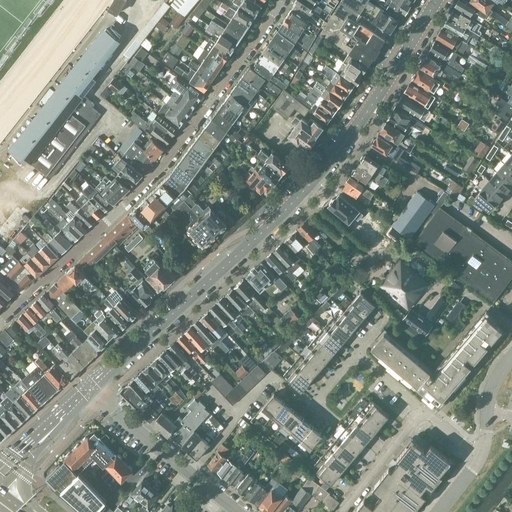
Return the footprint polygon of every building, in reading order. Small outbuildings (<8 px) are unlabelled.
[(120,0),(112,0),(111,3),(107,8),(114,14),(120,6),(118,4),(120,0)] [(172,5),(184,16),(198,0),(175,0),(171,5),(172,5)] [(211,0),(202,0),(199,5),(205,10),(212,1),(211,0)] [(240,6),(255,16),(259,10),(260,11),(262,8),(261,7),(262,6),(260,5),(262,1),(260,0),(230,0),(233,2),(240,6)] [(297,2),(314,13),(315,14),(317,10),(322,13),(324,10),(309,0),(296,0),(297,2)] [(309,0),(324,10),(326,6),(317,0),(309,0)] [(380,50),(379,49),(385,39),(355,20),(359,15),(365,6),(369,0),(341,0),(334,11),(327,23),(325,21),(322,27),(324,28),(321,33),(349,53),(368,66),(374,57),(375,57),(380,50)] [(378,5),(380,3),(376,0),(369,0),(365,6),(359,15),(370,22),(371,20),(391,33),(399,19),(378,5)] [(409,10),(393,0),(392,0),(387,9),(403,19),(409,10)] [(393,0),(409,10),(414,1),(412,0),(393,0)] [(486,18),(489,13),(487,12),(477,5),(476,6),(464,0),(459,0),(455,7),(464,12),(470,16),(471,16),(474,11),(478,14),(479,16),(483,19),(486,18)] [(471,0),(471,1),(477,5),(487,12),(489,13),(494,17),(502,23),(506,26),(509,22),(505,19),(497,13),(493,10),(493,9),(491,7),(494,3),(490,0),(471,0)] [(292,8),(292,9),(309,20),(321,28),(323,25),(312,17),(314,13),(297,2),(296,2),(295,3),(293,5),(294,7),(292,9),(292,8)] [(167,3),(137,41),(141,44),(146,38),(154,27),(171,6),(167,3)] [(222,3),(220,6),(227,11),(249,25),(255,16),(240,6),(236,12),(222,3)] [(199,5),(192,14),(196,17),(198,18),(205,10),(199,5)] [(292,9),(288,15),(305,28),(307,24),(319,32),(321,28),(309,20),(292,9)] [(449,17),(480,36),(482,33),(481,32),(479,30),(482,25),(471,19),(454,9),(449,17)] [(249,25),(227,11),(225,14),(232,19),(228,24),(243,34),(249,25)] [(305,28),(288,15),(283,22),(283,23),(301,35),(303,31),(311,37),(313,33),(305,28)] [(478,39),(480,36),(449,17),(444,26),(454,32),(453,35),(461,39),(463,41),(468,33),(470,34),(470,35),(478,39)] [(212,20),(209,25),(222,34),(237,43),(243,34),(228,24),(225,29),(212,20)] [(283,23),(279,29),(296,42),(298,38),(304,42),(302,46),(308,50),(312,43),(307,39),(301,35),(283,23)] [(219,38),(216,43),(231,53),(231,52),(234,52),(236,49),(235,47),(237,43),(222,34),(209,25),(206,29),(219,38)] [(11,152),(13,153),(11,156),(14,158),(22,164),(26,159),(51,178),(101,114),(92,108),(95,105),(84,96),(97,80),(93,77),(123,38),(121,37),(114,30),(113,30),(111,28),(109,31),(107,29),(11,152)] [(458,45),(461,40),(442,28),(436,39),(466,56),(469,51),(458,45)] [(273,38),(290,51),(297,55),(299,52),(292,47),(295,43),(278,31),(277,31),(274,35),(275,35),(273,38)] [(216,43),(205,35),(203,39),(210,44),(206,50),(224,62),(225,61),(226,60),(228,58),(228,57),(231,53),(216,43)] [(324,39),(319,36),(315,43),(320,46),(324,39)] [(146,38),(141,44),(147,49),(149,50),(154,44),(146,38)] [(273,38),(268,45),(285,58),(288,54),(294,59),(297,55),(290,51),(273,38)] [(430,51),(429,53),(451,67),(462,73),(464,69),(454,59),(458,53),(453,50),(436,40),(435,41),(433,41),(431,44),(432,47),(429,50),(430,51)] [(314,55),(320,46),(315,43),(310,52),(314,55)] [(171,50),(176,53),(180,47),(175,44),(171,50)] [(265,50),(263,52),(287,69),(289,66),(282,61),(285,58),(268,45),(266,46),(264,49),(265,50)] [(206,50),(200,46),(197,50),(202,53),(202,54),(206,57),(203,62),(218,72),(219,71),(220,70),(221,68),(221,66),(224,62),(206,50)] [(142,62),(148,53),(142,48),(135,57),(142,62)] [(173,68),(179,59),(168,52),(162,61),(173,68)] [(258,59),(275,72),(278,68),(284,73),(287,69),(263,52),(258,59)] [(344,62),(339,59),(331,53),(328,57),(336,62),(333,67),(338,71),(357,84),(361,78),(359,77),(361,74),(344,62)] [(349,53),(344,62),(361,74),(363,71),(364,72),(368,66),(349,53)] [(422,60),(420,63),(420,66),(420,67),(434,75),(435,75),(437,77),(438,76),(440,76),(443,72),(442,69),(452,75),(453,74),(459,77),(462,73),(451,67),(429,53),(425,59),(424,59),(422,60)] [(308,55),(304,61),(309,64),(313,58),(308,55)] [(136,69),(142,62),(135,57),(131,62),(133,64),(132,66),(136,69)] [(275,72),(258,59),(253,66),(276,84),(279,80),(272,76),(275,72)] [(200,67),(191,61),(188,66),(192,68),(210,80),(211,81),(213,79),(214,78),(215,76),(216,75),(218,72),(203,62),(200,67)] [(308,64),(304,61),(300,69),(303,71),(308,64)] [(334,76),(332,80),(351,93),(353,89),(353,87),(355,84),(337,72),(326,65),(324,68),(334,76)] [(211,81),(210,80),(192,68),(188,74),(177,66),(175,70),(185,77),(190,81),(205,91),(208,87),(209,86),(210,84),(211,83),(211,82),(211,81)] [(263,82),(276,92),(279,94),(281,90),(279,88),(266,78),(250,66),(244,75),(260,87),(263,82)] [(434,93),(441,83),(419,69),(416,73),(415,73),(413,74),(412,76),(412,77),(412,79),(412,80),(422,86),(434,93)] [(173,80),(171,83),(177,88),(182,92),(197,103),(204,95),(188,84),(177,75),(173,80)] [(244,75),(237,83),(253,96),(260,87),(244,75)] [(295,76),(291,84),(294,86),(299,79),(295,76)] [(332,80),(326,76),(323,80),(319,76),(318,78),(317,78),(316,80),(326,87),(344,99),(346,97),(348,97),(351,93),(332,80)] [(410,83),(404,92),(404,93),(428,107),(435,97),(422,88),(421,90),(420,89),(422,86),(412,80),(410,83)] [(313,88),(321,94),(339,107),(341,106),(341,107),(343,104),(342,102),(344,99),(326,87),(318,81),(313,88)] [(231,92),(247,105),(253,96),(237,83),(231,92)] [(506,84),(503,89),(511,95),(511,86),(507,83),(506,83),(506,84)] [(308,90),(319,98),(316,102),(334,115),(337,111),(337,109),(339,107),(321,94),(313,88),(311,87),(308,90)] [(172,96),(176,100),(192,111),(197,103),(177,88),(175,91),(175,92),(172,96)] [(295,98),(285,90),(272,107),(287,119),(295,109),(305,116),(310,109),(300,101),(295,98)] [(225,101),(240,113),(247,105),(231,92),(225,101)] [(300,101),(310,109),(328,122),(330,120),(331,119),(332,119),(334,115),(316,102),(308,96),(305,99),(298,94),(295,98),(300,101)] [(430,110),(403,94),(398,104),(417,115),(424,120),(427,115),(430,110)] [(502,98),(497,105),(499,106),(507,111),(511,114),(511,112),(511,104),(508,102),(502,98)] [(192,111),(176,100),(173,104),(167,99),(164,103),(165,104),(186,119),(192,111)] [(240,113),(225,101),(218,109),(234,122),(240,113)] [(180,127),(186,119),(165,104),(163,107),(168,111),(164,116),(180,127)] [(388,119),(405,130),(410,123),(419,129),(422,123),(397,107),(393,112),(392,112),(392,113),(390,113),(388,116),(389,118),(388,119)] [(498,108),(495,113),(507,121),(509,117),(505,114),(506,113),(498,108)] [(218,109),(212,118),(228,131),(234,122),(218,109)] [(178,129),(157,114),(151,121),(172,137),(178,129)] [(484,117),(479,114),(476,119),(481,122),(484,117)] [(308,123),(302,118),(301,120),(296,116),(292,123),(296,126),(290,135),(299,141),(297,143),(306,150),(310,146),(310,145),(313,145),(315,142),(315,138),(316,138),(315,137),(323,127),(311,118),(308,123)] [(212,118),(206,126),(221,139),(228,131),(212,118)] [(492,128),(498,133),(505,123),(500,120),(498,123),(496,122),(492,128)] [(172,137),(151,121),(146,128),(152,133),(151,134),(166,145),(172,137)] [(380,132),(399,143),(398,145),(404,149),(410,153),(412,149),(402,143),(403,141),(401,140),(405,133),(387,121),(386,122),(384,122),(382,126),(382,128),(382,129),(380,132)] [(251,122),(247,126),(249,128),(248,130),(251,132),(255,126),(251,122)] [(206,126),(200,135),(215,148),(221,139),(206,126)] [(507,126),(503,132),(507,135),(511,129),(507,126)] [(498,134),(489,129),(481,141),(490,147),(498,134)] [(503,132),(499,138),(503,141),(507,135),(503,132)] [(200,135),(193,144),(208,157),(215,148),(200,135)] [(374,138),(372,142),(372,144),(372,145),(417,173),(421,167),(412,161),(411,163),(401,157),(399,156),(402,151),(394,146),(395,145),(394,144),(379,135),(378,136),(377,137),(376,138),(374,138)] [(142,149),(154,159),(155,159),(163,150),(150,139),(145,145),(142,149)] [(483,157),(490,147),(484,143),(481,141),(474,152),(478,154),(483,157)] [(134,142),(122,157),(142,173),(154,159),(142,149),(139,146),(134,142)] [(193,144),(186,153),(201,167),(208,157),(193,144)] [(494,145),(490,151),(494,154),(498,148),(494,145)] [(259,153),(283,174),(283,173),(284,172),(287,172),(290,169),(289,169),(289,166),(273,152),(269,156),(262,150),(259,153)] [(490,151),(486,158),(490,160),(494,154),(490,151)] [(179,163),(194,176),(201,167),(186,153),(179,163)] [(378,173),(382,166),(366,155),(365,156),(363,156),(361,159),(361,162),(359,165),(386,183),(388,180),(378,173)] [(472,156),(464,168),(471,173),(479,161),(472,156)] [(122,157),(116,164),(136,181),(143,174),(142,173),(122,157)] [(262,159),(254,168),(274,184),(277,184),(280,181),(279,181),(279,179),(282,175),(262,159)] [(449,161),(445,169),(458,177),(462,169),(449,161)] [(194,176),(179,163),(172,172),(187,186),(194,176)] [(511,169),(504,163),(497,172),(511,184),(511,169)] [(122,169),(116,164),(112,168),(119,173),(116,177),(130,188),(136,181),(122,169)] [(384,187),(386,183),(359,165),(357,169),(354,169),(352,172),(353,174),(352,175),(369,186),(373,180),(384,187)] [(482,165),(477,171),(482,174),(486,167),(482,165)] [(274,184),(254,168),(253,167),(243,177),(261,193),(265,189),(268,191),(269,192),(269,191),(271,190),(273,188),(273,186),(274,185),(274,184)] [(74,170),(67,178),(71,181),(78,173),(74,170)] [(469,179),(473,181),(477,175),(473,172),(469,179)] [(511,184),(497,172),(489,181),(505,194),(511,184)] [(163,182),(177,196),(185,188),(186,188),(171,174),(163,182)] [(102,178),(104,179),(122,196),(130,188),(116,177),(112,182),(106,177),(104,176),(102,178)] [(361,193),(370,199),(374,194),(350,177),(342,189),(356,199),(361,193)] [(67,178),(64,182),(70,188),(74,184),(72,183),(71,181),(67,178)] [(96,187),(114,204),(122,196),(104,179),(101,182),(96,187)] [(505,194),(489,181),(482,189),(497,202),(505,194)] [(163,182),(155,190),(169,204),(177,196),(163,182)] [(81,191),(90,199),(104,213),(112,205),(98,192),(94,195),(86,187),(81,191)] [(497,202),(482,189),(475,198),(472,195),(468,200),(478,209),(482,211),(485,207),(490,211),(497,202)] [(155,190),(146,198),(160,212),(169,204),(155,190)] [(392,225),(410,238),(435,205),(417,191),(392,225)] [(339,197),(333,205),(353,221),(362,210),(343,194),(340,198),(339,197)] [(74,199),(82,206),(97,220),(104,213),(90,199),(86,202),(78,195),(74,199)] [(146,198),(138,205),(152,220),(160,212),(146,198)] [(211,243),(211,239),(215,236),(200,219),(198,217),(199,216),(192,208),(185,201),(179,206),(180,208),(175,213),(180,219),(178,220),(179,220),(183,216),(185,214),(189,218),(194,224),(188,229),(194,235),(190,238),(196,245),(199,242),(204,246),(208,246),(211,243)] [(74,214),(75,215),(89,227),(97,220),(82,206),(78,210),(70,202),(66,206),(74,213),(74,214)] [(198,217),(200,219),(215,236),(219,232),(223,232),(226,229),(226,226),(227,225),(222,221),(226,217),(220,211),(216,214),(211,208),(206,213),(198,204),(197,204),(192,208),(199,216),(198,217)] [(152,220),(138,205),(130,214),(143,228),(152,220)] [(415,242),(493,301),(511,274),(511,262),(470,232),(472,229),(467,225),(465,228),(439,209),(415,242)] [(59,213),(65,219),(81,235),(89,227),(75,215),(71,219),(62,210),(59,213)] [(128,215),(84,256),(93,265),(114,245),(115,247),(138,225),(128,215)] [(81,235),(65,219),(58,226),(62,229),(74,241),(81,235)] [(313,237),(318,233),(307,220),(298,229),(310,241),(308,242),(310,244),(316,251),(321,246),(313,237)] [(53,228),(54,227),(52,226),(49,229),(67,248),(74,241),(62,229),(58,233),(53,228)] [(55,236),(48,229),(41,236),(48,243),(60,254),(67,248),(55,236)] [(285,241),(292,248),(296,252),(307,241),(306,240),(297,230),(285,241)] [(23,233),(16,240),(20,244),(24,241),(30,247),(33,250),(29,254),(32,257),(44,270),(51,263),(39,251),(23,233)] [(47,244),(39,251),(51,263),(59,256),(47,244)] [(310,244),(307,247),(313,254),(316,251),(310,244)] [(281,245),(273,252),(292,273),(296,270),(290,264),(294,260),(281,245)] [(292,273),(273,252),(266,259),(279,273),(284,270),(292,279),(295,275),(292,273)] [(25,264),(36,277),(44,270),(32,257),(29,254),(22,261),(25,264)] [(84,256),(76,265),(84,274),(93,265),(84,256)] [(156,260),(146,270),(151,275),(147,279),(158,291),(164,286),(165,286),(172,280),(171,279),(177,274),(165,261),(161,265),(156,260)] [(401,261),(380,285),(381,286),(401,303),(408,309),(423,291),(422,290),(427,283),(422,279),(426,274),(426,271),(422,268),(423,267),(424,267),(419,263),(418,264),(414,261),(411,261),(407,266),(401,261)] [(8,274),(24,289),(33,280),(29,276),(32,274),(25,267),(19,262),(8,274)] [(276,277),(262,262),(256,268),(256,267),(252,271),(246,276),(261,292),(273,281),(282,291),(287,286),(278,275),(276,277)] [(76,265),(67,273),(75,282),(77,284),(82,279),(85,282),(84,283),(90,290),(95,285),(84,274),(76,265)] [(150,298),(155,293),(140,277),(142,275),(134,267),(127,275),(134,283),(137,286),(132,291),(145,306),(151,300),(150,298)] [(75,282),(67,273),(56,283),(65,292),(75,282)] [(0,293),(7,300),(16,291),(0,277),(0,293)] [(452,278),(449,283),(455,287),(458,283),(452,278)] [(234,287),(251,306),(255,302),(256,303),(261,299),(243,279),(234,287)] [(47,292),(72,318),(80,310),(56,283),(47,292)] [(339,289),(343,293),(349,287),(346,283),(339,289)] [(228,298),(235,305),(243,314),(244,313),(244,314),(248,314),(249,313),(251,315),(255,312),(236,291),(233,288),(232,289),(231,289),(231,288),(228,291),(228,293),(226,295),(228,298)] [(107,298),(128,320),(131,318),(132,318),(135,315),(135,313),(136,313),(122,299),(123,297),(116,289),(110,295),(107,298)] [(343,293),(339,289),(333,296),(336,299),(343,293)] [(133,296),(129,291),(127,290),(123,293),(122,295),(124,296),(129,302),(134,297),(133,296)] [(376,304),(361,291),(353,302),(367,314),(376,304)] [(45,293),(38,300),(48,311),(55,304),(45,293)] [(236,324),(242,331),(246,328),(239,321),(243,317),(224,297),(217,303),(236,324)] [(128,320),(107,298),(104,300),(111,308),(107,312),(121,327),(123,327),(126,324),(126,322),(128,320)] [(403,320),(400,325),(406,330),(416,337),(419,332),(425,336),(433,325),(427,321),(430,318),(434,321),(447,303),(441,298),(425,319),(424,319),(411,309),(410,311),(403,320)] [(38,300),(31,307),(41,317),(48,311),(38,300)] [(327,301),(321,307),(324,311),(331,304),(327,301)] [(367,314),(353,302),(345,311),(359,324),(367,314)] [(242,331),(236,324),(217,303),(209,310),(229,331),(233,327),(239,334),(242,331)] [(31,307),(24,313),(34,324),(41,317),(31,307)] [(314,313),(318,317),(324,311),(321,307),(314,313)] [(359,324),(345,311),(341,308),(333,318),(351,333),(359,324)] [(208,311),(201,318),(215,334),(217,336),(220,340),(228,333),(222,327),(208,311)] [(104,312),(93,322),(109,339),(114,334),(116,334),(119,331),(119,329),(120,329),(104,312)] [(34,324),(24,313),(16,320),(26,331),(34,324)] [(295,313),(284,323),(291,331),(302,321),(295,313)] [(503,330),(488,317),(436,377),(384,333),(372,348),(439,405),(503,330)] [(213,347),(218,343),(218,344),(226,352),(229,349),(226,345),(217,336),(215,334),(201,318),(193,325),(213,347)] [(303,325),(306,328),(313,322),(309,318),(303,325)] [(351,333),(333,318),(325,327),(343,343),(351,333)] [(109,339),(93,322),(88,326),(93,331),(89,335),(100,347),(101,347),(103,347),(105,344),(105,342),(109,339)] [(306,328),(303,325),(296,331),(300,335),(306,328)] [(187,336),(202,352),(210,345),(192,326),(185,333),(187,336)] [(17,334),(10,327),(6,331),(12,338),(17,334)] [(316,337),(335,352),(343,343),(325,327),(316,337)] [(5,331),(0,335),(0,338),(7,346),(13,341),(5,331)] [(177,340),(189,353),(194,359),(198,356),(204,363),(208,360),(196,347),(184,334),(177,340)] [(285,342),(288,346),(295,340),(291,336),(285,342)] [(312,350),(327,362),(335,352),(316,337),(308,347),(312,350)] [(87,338),(80,345),(92,358),(98,352),(98,350),(87,338)] [(194,377),(198,374),(191,366),(192,366),(187,360),(190,357),(176,341),(168,348),(182,363),(184,365),(194,377)] [(288,346),(285,342),(278,348),(282,352),(288,346)] [(85,365),(92,358),(80,345),(73,351),(85,365)] [(167,349),(159,357),(175,375),(180,370),(183,373),(182,374),(188,382),(194,377),(184,365),(182,366),(167,349)] [(327,362),(312,350),(304,359),(318,372),(327,362)] [(85,365),(73,351),(65,358),(77,371),(85,365)] [(264,363),(268,366),(274,359),(270,356),(264,363)] [(310,381),(318,372),(304,359),(300,356),(292,366),(310,381)] [(159,357),(151,364),(168,383),(179,395),(180,395),(182,392),(170,379),(175,375),(159,357)] [(77,371),(65,358),(58,365),(70,378),(77,371)] [(251,358),(244,365),(250,371),(255,366),(256,364),(251,358)] [(70,378),(58,365),(56,363),(49,369),(43,362),(39,365),(60,388),(70,378)] [(151,364),(144,370),(156,384),(160,380),(165,386),(168,383),(151,364)] [(266,374),(258,365),(253,370),(261,379),(266,374)] [(243,366),(236,372),(242,378),(249,372),(243,366)] [(310,381),(292,366),(284,376),(302,391),(310,381)] [(51,396),(59,389),(45,374),(39,367),(35,371),(31,374),(51,396)] [(152,387),(156,384),(144,370),(135,379),(149,394),(150,393),(157,400),(160,398),(154,391),(154,390),(152,387)] [(261,379),(253,370),(249,374),(257,383),(261,379)] [(24,381),(30,388),(43,403),(51,396),(31,374),(24,381)] [(224,379),(220,374),(211,382),(216,387),(224,379)] [(257,383),(249,374),(244,379),(252,387),(257,383)] [(30,388),(24,381),(22,379),(14,386),(16,388),(22,395),(35,410),(43,403),(30,388)] [(127,386),(143,402),(149,404),(153,400),(137,382),(134,379),(127,386)] [(229,384),(224,379),(216,387),(220,392),(229,384)] [(252,387),(244,379),(239,383),(247,392),(252,387)] [(247,392),(239,383),(234,388),(243,396),(247,392)] [(233,388),(229,384),(220,392),(225,397),(229,392),(233,388)] [(13,403),(14,402),(27,417),(35,410),(22,395),(16,388),(14,386),(6,394),(8,396),(13,403)] [(149,404),(143,402),(127,386),(124,388),(123,389),(121,388),(118,391),(118,393),(117,394),(126,402),(134,409),(135,410),(151,423),(151,422),(158,414),(150,406),(149,404)] [(243,396),(234,388),(229,392),(238,401),(243,396)] [(238,401),(229,392),(225,397),(233,405),(238,401)] [(285,402),(274,394),(262,408),(272,417),(285,402)] [(183,399),(180,395),(179,395),(175,399),(178,404),(183,399)] [(8,396),(1,403),(20,424),(27,417),(14,402),(13,403),(8,396)] [(174,422),(163,412),(153,424),(168,436),(181,445),(203,420),(210,413),(204,408),(206,407),(198,401),(195,398),(188,406),(191,409),(182,419),(179,417),(174,422)] [(381,426),(389,416),(370,399),(362,410),(381,426)] [(294,410),(285,402),(272,417),(282,425),(294,410)] [(0,408),(3,412),(0,414),(0,416),(13,430),(20,424),(1,403),(0,403),(0,408)] [(304,418),(294,410),(282,425),(291,433),(304,418)] [(381,426),(362,410),(354,419),(373,435),(381,426)] [(0,431),(5,437),(13,430),(0,416),(0,431)] [(313,426),(304,418),(291,433),(301,441),(313,426)] [(373,435),(354,419),(345,429),(365,445),(373,435)] [(254,424),(261,430),(264,426),(257,420),(254,424)] [(264,426),(261,430),(268,436),(271,432),(264,426)] [(323,435),(313,426),(301,441),(311,450),(323,435)] [(206,434),(198,427),(181,446),(190,453),(203,438),(206,434)] [(365,445),(345,429),(337,438),(356,455),(365,445)] [(64,460),(65,461),(63,463),(76,476),(78,475),(95,458),(104,467),(105,467),(120,483),(133,471),(132,470),(132,469),(129,466),(128,466),(122,460),(122,458),(119,455),(117,455),(116,454),(115,455),(114,454),(115,454),(104,442),(108,438),(104,435),(100,439),(99,437),(98,438),(94,434),(91,437),(91,438),(90,439),(88,437),(87,438),(85,438),(83,440),(83,442),(78,446),(76,446),(74,449),(74,450),(70,455),(68,454),(65,457),(65,459),(64,460)] [(411,511),(451,461),(417,434),(355,511),(411,511)] [(274,440),(281,446),(284,442),(277,436),(274,440)] [(190,453),(198,460),(211,444),(203,438),(190,453)] [(241,470),(244,466),(244,465),(262,442),(258,438),(242,457),(242,456),(237,463),(238,463),(236,466),(237,466),(227,479),(230,482),(230,483),(232,485),(234,484),(236,486),(245,473),(241,470)] [(356,455),(337,438),(329,448),(348,464),(356,455)] [(284,442),(281,446),(288,451),(291,447),(284,442)] [(229,449),(222,444),(216,451),(218,452),(208,464),(212,468),(215,471),(216,470),(217,471),(227,458),(224,455),(229,449)] [(348,464),(329,448),(321,458),(340,474),(348,464)] [(298,460),(305,465),(308,461),(301,456),(298,460)] [(227,479),(237,466),(236,466),(233,464),(236,461),(231,458),(229,460),(228,460),(218,472),(220,474),(220,475),(222,477),(224,477),(227,479)] [(340,474),(321,458),(312,468),(332,484),(340,474)] [(78,475),(76,476),(63,463),(61,464),(60,463),(56,466),(57,467),(46,477),(86,511),(100,511),(107,505),(104,502),(105,502),(106,501),(79,474),(78,474),(79,475),(78,475)] [(257,481),(258,480),(249,474),(238,488),(246,495),(257,481)] [(272,491),(273,489),(276,486),(278,482),(273,478),(266,487),(257,481),(246,495),(260,505),(272,491)] [(333,511),(339,502),(310,479),(293,500),(284,511),(298,511),(312,495),(333,511)] [(143,480),(127,501),(130,503),(136,496),(140,500),(151,487),(149,486),(150,484),(145,480),(144,482),(143,480)] [(151,487),(140,500),(145,503),(139,511),(141,511),(143,511),(159,493),(157,492),(158,490),(153,486),(152,488),(151,487)] [(268,511),(284,511),(293,500),(287,496),(285,494),(283,497),(273,489),(272,491),(260,505),(268,511)]
